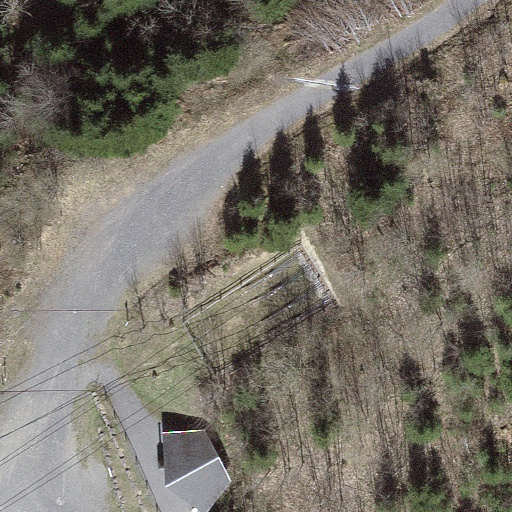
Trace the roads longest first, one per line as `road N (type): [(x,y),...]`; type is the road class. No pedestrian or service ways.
road 1 (track): [(74,306),(134,206),(469,0)]
road 2 (track): [(66,476),(51,446),(46,394),(74,306)]
